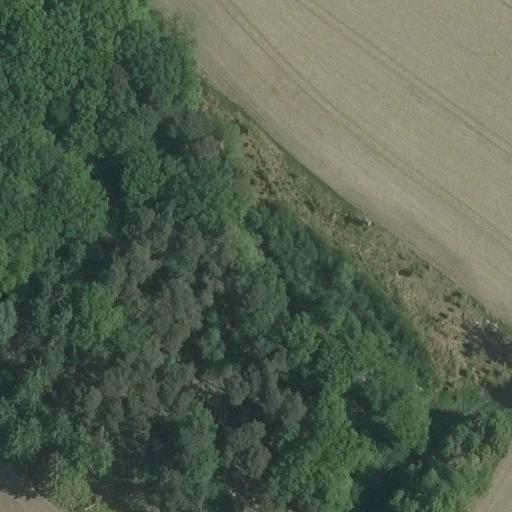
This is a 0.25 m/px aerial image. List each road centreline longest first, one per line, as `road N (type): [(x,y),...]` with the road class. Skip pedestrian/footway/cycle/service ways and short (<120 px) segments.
road 1 (track): [(366,500),(123,0)]
road 2 (track): [(366,500),(511,416)]
